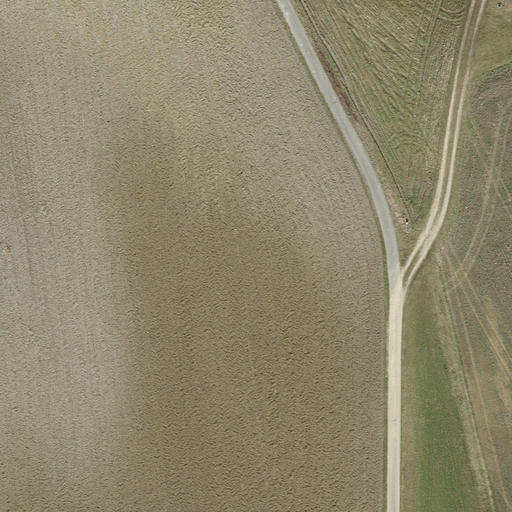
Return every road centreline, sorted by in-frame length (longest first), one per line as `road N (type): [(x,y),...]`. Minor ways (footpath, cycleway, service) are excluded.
road 1 (track): [(399,285),(374,182),(283,0)]
road 2 (track): [(399,285),(435,234),(482,0)]
road 3 (track): [(394,511),(399,285)]
